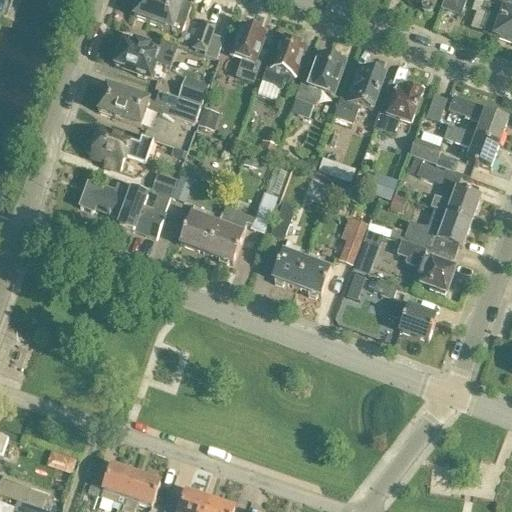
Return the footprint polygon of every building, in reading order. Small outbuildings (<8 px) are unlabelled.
[(192,12),(158,0),(143,0),(135,22),(183,39),(192,12)] [(431,15),(432,14),(437,0),(406,0),(406,4),(421,9),(421,10),(421,11),(421,12),(422,13),(423,14),(423,15),(424,16),(425,16),(426,17),(428,17),(429,16),(430,16),(431,15)] [(468,0),(472,0),(477,2),(490,6),(485,20),(490,22),(484,37),(511,47),(511,17),(505,15),(508,7),(486,0),(445,0),(440,14),(461,21),(468,0)] [(216,31),(201,26),(191,54),(206,59),(205,62),(217,66),(224,45),(212,41),(216,31)] [(242,66),(236,83),(253,89),(264,59),(259,57),(265,39),(242,31),(231,62),(242,66)] [(115,72),(150,85),(156,68),(171,73),(178,54),(163,48),(161,55),(129,44),(125,55),(121,54),(115,72)] [(306,53),(282,45),(271,75),(267,74),(262,88),(274,93),(279,98),(283,96),(285,90),(292,92),(306,53)] [(316,113),(321,98),(334,102),(346,68),(321,59),(310,89),(302,86),(291,118),(309,125),(313,112),(316,113)] [(354,130),(360,113),(372,117),(385,82),(360,73),(348,108),(340,105),(334,123),(354,130)] [(202,112),(209,92),(185,84),(178,104),(202,112)] [(394,140),(399,126),(411,131),(421,102),(419,102),(421,95),(407,90),(404,99),(396,96),(387,121),(380,119),(375,133),(394,140)] [(200,112),(182,106),(160,98),(156,108),(108,91),(99,117),(142,132),(148,115),(194,131),(200,112)] [(447,106),(434,101),(426,123),(439,128),(447,106)] [(477,142),(500,150),(509,126),(486,118),(487,115),(454,103),(449,116),(482,128),(477,142)] [(201,128),(215,133),(222,117),(208,112),(201,128)] [(500,150),(477,142),(449,132),(444,146),(472,156),(468,167),(491,175),(500,150)] [(88,160),(91,161),(91,163),(105,168),(104,172),(120,177),(125,162),(145,170),(154,147),(142,143),(139,149),(100,135),(96,147),(94,147),(91,148),(88,149),(86,152),(86,155),(86,157),(88,160)] [(415,144),(409,162),(454,178),(459,166),(440,159),(442,154),(415,144)] [(256,176),(260,166),(248,161),(244,171),(256,176)] [(461,181),(454,178),(409,162),(405,173),(410,175),(408,179),(440,191),(440,189),(456,195),(461,181)] [(398,187),(376,179),(368,199),(390,208),(398,187)] [(194,188),(180,183),(172,204),(186,209),(194,188)] [(165,218),(170,204),(158,199),(150,218),(142,215),(148,200),(133,194),(130,202),(102,192),(102,194),(89,189),(80,213),(92,217),(93,214),(121,225),(119,231),(134,236),(156,244),(166,219),(165,218)] [(435,202),(431,213),(436,215),(448,219),(448,220),(471,228),(480,203),(457,194),(452,209),(435,202)] [(220,223),(206,259),(217,263),(217,267),(224,269),(226,267),(230,268),(244,231),(265,239),(271,224),(273,225),(278,212),(276,211),(278,205),(264,200),(255,224),(224,213),(220,223)] [(296,212),(284,207),(271,243),(283,247),(296,212)] [(182,250),(206,259),(220,223),(195,214),(182,250)] [(393,234),(389,243),(401,247),(402,245),(454,265),(459,253),(462,254),(471,228),(448,220),(448,219),(436,215),(429,233),(420,232),(409,228),(406,239),(393,234)] [(368,232),(349,225),(341,245),(346,247),(339,266),(352,272),(368,232)] [(455,275),(425,264),(428,256),(402,247),(397,261),(408,265),(406,270),(416,274),(416,275),(419,276),(415,287),(430,293),(430,295),(445,301),(455,275)] [(283,288),(296,293),(309,257),(302,255),(298,264),(282,257),(271,284),(274,285),(274,288),(281,291),(283,288)] [(309,257),(296,293),(307,297),(307,301),(314,304),(316,301),(319,302),(330,275),(312,269),(316,260),(309,257)] [(398,293),(377,286),(373,297),(394,305),(398,293)] [(437,323),(408,313),(393,307),(388,321),(403,326),(399,337),(429,347),(437,323)] [(0,460),(2,461),(8,444),(0,441),(0,460)] [(114,509),(113,511),(125,511),(136,480),(112,472),(100,504),(114,509)] [(136,480),(125,511),(136,511),(138,509),(145,511),(151,511),(160,488),(136,480)] [(51,511),(54,504),(1,486),(0,489),(0,500),(33,511),(51,511)] [(186,498),(181,511),(208,511),(210,506),(186,498)]
